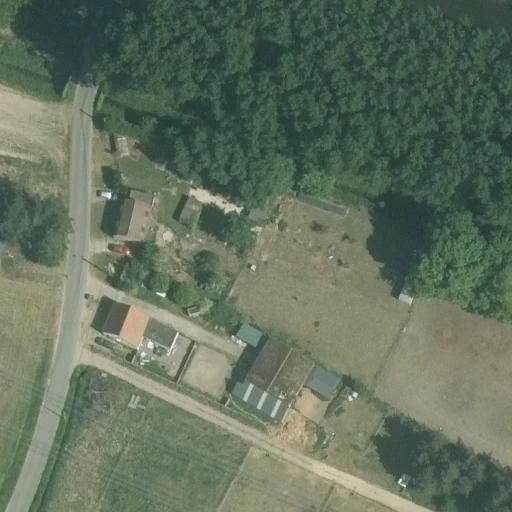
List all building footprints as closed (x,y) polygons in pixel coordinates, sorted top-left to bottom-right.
[(121,142),(117,154),(155,170),(160,158),(121,142)] [(144,245),(150,217),(154,200),(132,195),(130,207),(123,205),(115,239),(144,245)] [(190,199),(179,223),(193,230),(204,206),(190,199)] [(255,204),(249,221),(264,227),(270,210),(255,204)] [(150,217),(144,245),(152,247),(158,218),(150,217)] [(0,220),(0,253),(9,223),(0,220)] [(147,255),(142,265),(156,273),(162,264),(147,255)] [(116,307),(104,336),(138,349),(142,338),(170,351),(179,332),(116,307)] [(238,386),(232,396),(282,425),(283,422),(288,425),(292,418),(287,415),(303,388),(329,403),(341,383),(270,342),(244,389),(238,386)]
